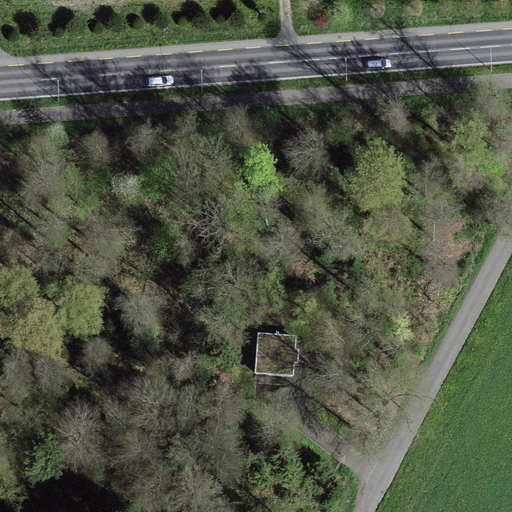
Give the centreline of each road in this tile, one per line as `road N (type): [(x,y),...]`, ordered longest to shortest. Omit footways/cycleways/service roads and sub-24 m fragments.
road 1 (primary): [(0,81),(511,44)]
road 2 (track): [(363,511),(511,232)]
